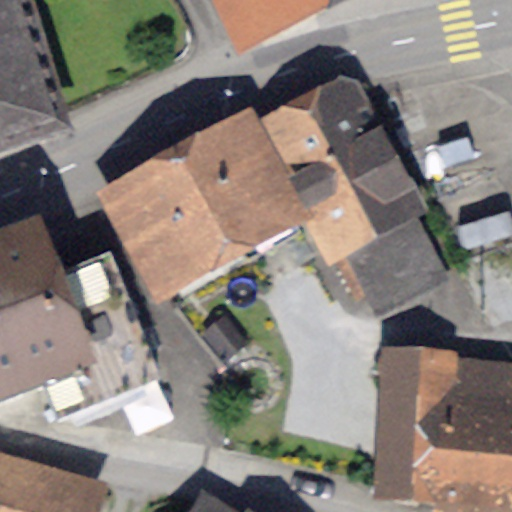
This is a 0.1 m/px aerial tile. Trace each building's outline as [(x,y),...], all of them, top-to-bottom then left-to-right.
[(15,0),(0,0),(0,142),(55,126),(15,0)] [(304,0),(224,0),(240,31),(304,0)] [(277,142),(332,249),(346,241),(405,211),(407,210),(351,103),(277,142)] [(164,286),(292,217),(247,134),(119,203),(164,286)] [(382,312),(441,281),(405,211),(346,241),(355,259),(340,267),(357,300),(372,292),(382,312)] [(0,405),(46,387),(59,421),(159,382),(111,260),(45,286),(32,252),(0,264),(0,405)] [(511,511),(511,370),(392,361),(383,486),(498,511),(511,511)] [(0,471),(0,511),(85,511),(90,496),(0,471)]
